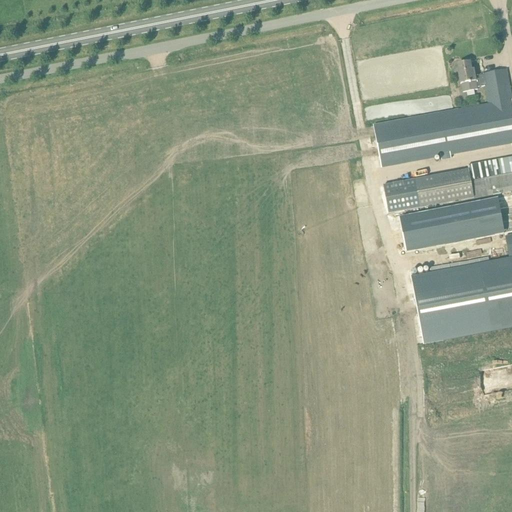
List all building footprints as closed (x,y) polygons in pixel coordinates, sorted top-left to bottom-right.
[(463,93),(477,90),(477,88),(485,86),(489,105),(373,126),(381,169),(511,145),(511,98),(507,70),(483,75),(483,76),(475,77),(474,70),(472,71),(470,63),(458,66),(463,93)] [(468,170),(415,180),(383,186),(385,197),(386,204),(382,204),(384,213),(388,212),(388,214),(420,208),(474,199),(475,199),(511,192),(511,157),(468,166),(468,170)] [(511,207),(449,219),(453,240),(511,228),(511,207)] [(423,226),(424,233),(449,229),(446,209),(413,214),(415,227),(423,226)] [(511,266),(415,281),(422,331),(511,317),(511,266)]
